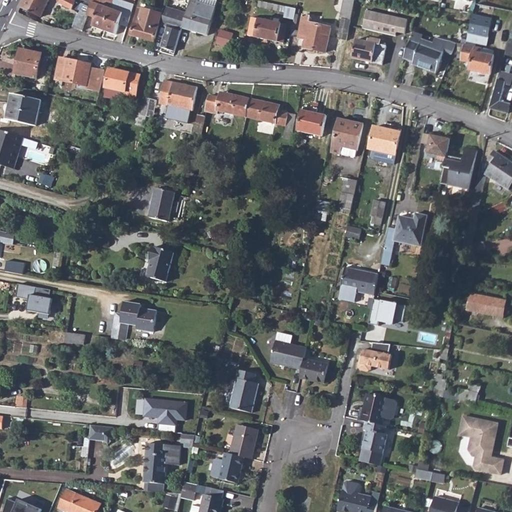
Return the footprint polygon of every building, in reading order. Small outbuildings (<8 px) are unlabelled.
[(24,0),(21,8),(40,17),(48,0),(24,0)] [(73,0),(62,0),(60,4),(82,15),(80,17),(79,17),(75,28),(84,31),(90,14),(92,9),(73,0)] [(94,0),(92,9),(90,14),(98,16),(94,28),(105,31),(115,0),(94,0)] [(115,0),(105,31),(116,35),(120,25),(128,28),(136,0),(115,0)] [(186,19),(183,29),(207,36),(215,9),(215,8),(216,1),(211,0),(191,0),(190,5),(186,19)] [(344,0),(343,8),(353,10),(355,0),(344,0)] [(260,1),(259,6),(288,14),(290,8),(270,3),(260,1)] [(53,7),(49,14),(62,20),(66,11),(57,7),(56,8),(53,7)] [(290,8),(288,14),(287,23),(290,24),(290,26),(293,27),(297,9),(290,8)] [(343,8),(340,19),(343,20),(351,21),(353,10),(343,8)] [(141,9),(133,36),(155,42),(163,16),(141,9)] [(408,19),(367,10),(362,28),(394,36),(395,32),(405,34),(408,19)] [(473,14),(471,24),(490,28),(492,19),(473,14)] [(303,16),(298,39),(305,40),(304,49),(326,53),(331,29),(309,24),(310,18),(303,16)] [(162,48),(176,52),(183,29),(186,19),(178,17),(177,22),(172,20),(170,27),(168,27),(162,48)] [(253,18),(249,36),(265,40),(269,41),(283,44),(287,26),(280,24),(280,20),(275,19),(274,23),(253,18)] [(343,20),(339,39),(347,41),(351,22),(351,21),(343,20)] [(471,24),(469,33),(488,38),(490,28),(471,24)] [(221,29),(217,42),(230,46),(234,34),(221,29)] [(469,33),(469,35),(468,42),(486,46),(488,38),(469,33)] [(423,38),(412,36),(411,41),(421,45),(421,44),(423,38)] [(411,41),(404,60),(415,64),(414,66),(437,74),(444,52),(452,55),(456,44),(450,42),(441,41),(435,39),(433,48),(421,44),(421,45),(411,41)] [(380,46),(371,44),(356,41),(352,59),(382,66),(386,48),(380,46)] [(456,44),(451,58),(456,60),(460,53),(463,54),(461,61),(472,64),(471,72),(490,76),(495,57),(494,57),(477,54),(478,48),(456,43),(456,44)] [(478,48),(477,54),(494,57),(495,53),(478,48)] [(23,50),(16,75),(37,80),(43,56),(23,50)] [(62,59),(57,80),(88,86),(92,69),(93,65),(62,59)] [(106,72),(92,69),(88,86),(88,89),(102,92),(106,72)] [(142,75),(112,69),(106,97),(125,101),(127,95),(137,97),(142,75)] [(511,75),(501,72),(490,109),(507,114),(509,104),(500,102),(505,84),(510,86),(511,78),(511,75)] [(166,82),(161,105),(194,111),(198,88),(166,82)] [(12,104),(8,120),(35,127),(41,102),(12,94),(9,103),(12,104)] [(226,99),(220,98),(211,96),(207,112),(218,114),(219,111),(247,117),(251,99),(227,94),(226,99)] [(251,99),(247,117),(287,126),(284,138),(292,140),(296,115),(279,111),(274,110),(275,105),(251,99)] [(151,108),(150,112),(156,113),(158,102),(152,101),(151,108)] [(304,109),(299,132),(322,137),(327,117),(317,115),(318,112),(304,109)] [(199,116),(197,128),(204,130),(207,117),(199,116)] [(340,156),(341,155),(342,148),(351,150),(358,151),(364,125),(339,120),(333,154),(340,156)] [(377,128),(372,149),(374,150),(373,157),(374,160),(396,165),(403,130),(387,126),(386,130),(377,128)] [(0,130),(0,164),(1,165),(10,134),(0,130)] [(10,134),(1,165),(14,169),(24,139),(10,134)] [(429,147),(432,137),(424,135),(422,145),(429,147)] [(448,156),(451,138),(444,137),(443,139),(432,137),(429,147),(428,155),(438,158),(437,161),(446,162),(448,156)] [(342,148),(341,155),(349,157),(351,150),(342,148)] [(446,162),(442,185),(470,191),(478,152),(466,150),(464,160),(448,156),(446,162)] [(488,175),(511,191),(511,162),(496,152),(490,161),(494,164),(488,175)] [(479,175),(472,207),(478,208),(483,184),(484,183),(485,177),(479,175)] [(342,197),(340,210),(351,212),(358,182),(349,180),(346,195),(343,194),(342,197)] [(377,203),(387,205),(390,189),(381,187),(377,203)] [(159,189),(151,218),(171,223),(178,194),(159,189)] [(320,199),(315,222),(327,225),(332,202),(320,199)] [(507,201),(493,208),(497,215),(510,209),(507,201)] [(472,207),(470,219),(478,215),(479,208),(478,208),(472,207)] [(390,230),(382,267),(390,268),(395,243),(421,248),(427,218),(416,215),(415,222),(399,218),(396,231),(390,230)] [(467,233),(463,248),(471,246),(478,215),(470,219),(467,233)] [(348,226),(346,236),(360,239),(362,228),(348,226)] [(0,231),(0,242),(14,245),(16,233),(0,231)] [(484,243),(471,246),(473,254),(486,251),(484,243)] [(150,279),(169,283),(177,251),(156,246),(152,262),(154,262),(150,279)] [(2,261),(1,271),(13,273),(15,263),(2,261)] [(341,291),(375,298),(379,277),(346,270),(341,291)] [(15,299),(28,300),(29,295),(36,296),(37,286),(17,284),(15,299)] [(466,311),(492,316),(496,299),(470,294),(466,311)] [(36,296),(29,295),(28,300),(27,312),(53,316),(55,298),(36,296)] [(496,299),(492,316),(503,318),(507,301),(496,299)] [(374,301),(368,326),(378,328),(379,324),(393,326),(394,323),(403,325),(407,308),(374,301)] [(122,303),(119,323),(136,326),(135,330),(152,331),(155,312),(141,310),(140,311),(138,311),(139,306),(122,303)] [(2,316),(1,323),(16,325),(17,318),(2,316)] [(66,332),(65,342),(84,345),(85,335),(66,332)] [(272,363),(303,370),(306,359),(308,349),(292,345),(294,337),(279,334),(272,363)] [(387,370),(390,355),(388,355),(390,344),(373,342),(371,350),(365,349),(362,350),(357,367),(360,371),(366,372),(371,370),(372,367),(387,370)] [(303,370),(301,378),(325,383),(330,365),(306,359),(303,370)] [(242,371),(233,408),(255,414),(262,385),(257,384),(259,376),(242,371)] [(438,375),(435,392),(446,393),(448,376),(438,375)] [(458,390),(456,401),(475,404),(477,393),(458,390)] [(363,410),(360,422),(367,424),(383,427),(384,420),(394,422),(397,420),(400,405),(398,402),(368,396),(365,410),(363,410)] [(177,420),(185,421),(187,401),(145,397),(142,417),(158,418),(158,424),(176,426),(177,420)] [(495,423),(461,417),(457,435),(469,437),(466,450),(470,456),(474,457),(472,466),(474,470),(499,474),(502,460),(489,457),(489,455),(487,454),(488,450),(490,451),(495,423)] [(92,424),(91,438),(107,440),(108,433),(115,434),(115,426),(92,424)] [(383,427),(367,424),(365,432),(369,433),(364,451),(371,452),(369,459),(363,458),(362,463),(383,467),(390,437),(386,437),(388,428),(383,427)] [(240,427),(233,456),(247,459),(254,461),(261,432),(240,427)] [(194,443),(187,442),(188,434),(184,433),(182,443),(193,445),(194,443)] [(146,484),(145,493),(162,494),(163,486),(166,486),(167,466),(180,467),(181,449),(148,445),(146,456),(149,456),(147,474),(145,474),(144,484),(146,484)] [(233,456),(229,455),(227,462),(220,460),(217,462),(214,475),(215,478),(222,480),(222,481),(240,485),(247,459),(233,456)] [(418,462),(417,470),(427,472),(428,464),(418,462)] [(427,472),(417,470),(415,474),(415,477),(431,481),(433,473),(427,472)] [(199,486),(186,483),(183,496),(182,498),(196,501),(199,486)] [(68,491),(60,509),(65,511),(99,511),(102,506),(68,491)] [(169,492),(165,505),(176,509),(180,495),(169,492)] [(374,511),(377,503),(370,502),(371,499),(341,492),(336,511),(374,511)] [(379,496),(371,494),(371,499),(370,502),(377,503),(379,496)] [(224,511),(227,500),(208,496),(204,509),(196,506),(194,511),(224,511)] [(435,496),(430,511),(456,511),(459,502),(435,496)] [(7,499),(2,511),(40,511),(42,509),(16,498),(15,502),(7,499)]
